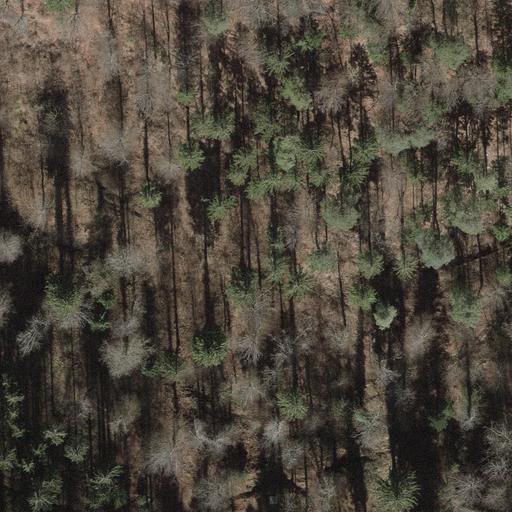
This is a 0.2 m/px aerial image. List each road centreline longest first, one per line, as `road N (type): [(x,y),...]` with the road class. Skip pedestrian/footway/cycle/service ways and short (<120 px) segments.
road 1 (track): [(114,0),(240,75),(352,122),(433,137),(511,130)]
road 2 (track): [(0,354),(52,381),(156,462),(191,511)]
